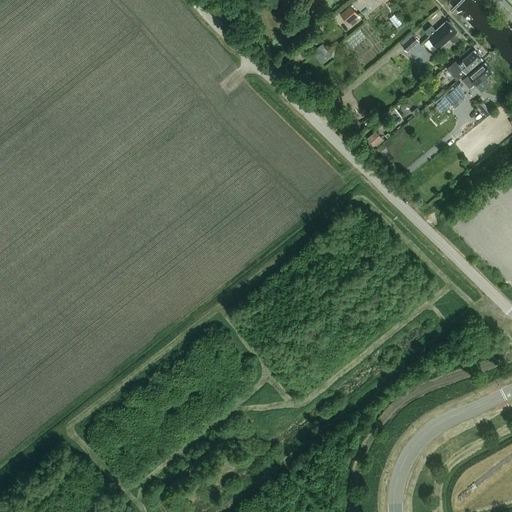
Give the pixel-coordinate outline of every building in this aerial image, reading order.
[(340,14),(348,24),(359,15),(351,5),(340,14)] [(448,23),(446,22),(436,31),(431,26),(425,32),(429,37),(428,38),(439,49),(450,40),(452,43),(455,43),(458,40),(458,37),(455,34),(457,33),(452,27),(452,26),(453,25),(450,22),(449,22),(448,23)] [(407,53),(419,42),(413,36),(401,46),(407,53)] [(312,53),(321,64),(331,56),(321,45),(312,53)] [(456,81),(465,74),(482,60),(475,51),(458,65),(455,61),(446,69),(456,81)] [(492,72),(485,63),(466,79),(465,79),(463,81),(469,88),(474,84),(476,85),(492,72)] [(446,93),(448,94),(444,97),(445,97),(451,105),(452,105),(465,95),(458,86),(454,89),(453,87),(452,87),(446,92),(446,93)] [(444,111),(448,108),(451,105),(445,97),(437,104),(436,104),(443,112),(444,111)] [(417,108),(411,113),(414,117),(420,112),(417,108)] [(367,140),(373,147),(381,140),(375,133),(367,140)]
